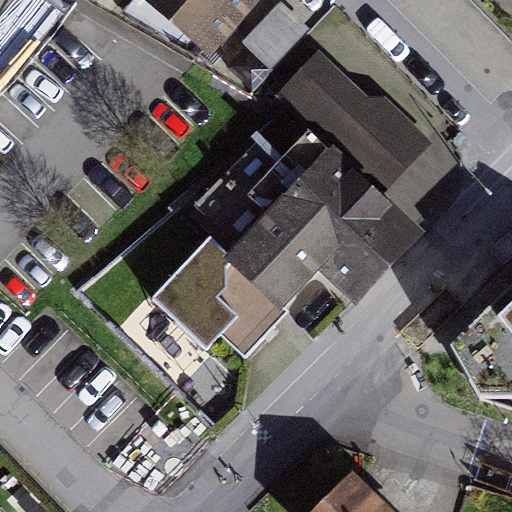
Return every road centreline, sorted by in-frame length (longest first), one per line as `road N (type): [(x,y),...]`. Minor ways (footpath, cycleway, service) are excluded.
road 1 (residential): [(511,205),(332,383)]
road 2 (residential): [(362,0),(511,144)]
road 3 (residential): [(332,383),(362,408),(511,457)]
